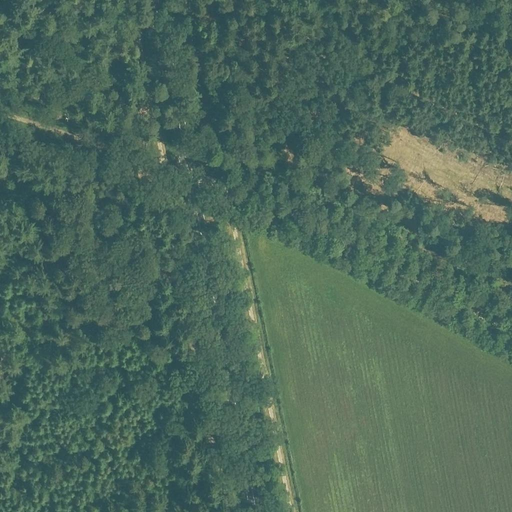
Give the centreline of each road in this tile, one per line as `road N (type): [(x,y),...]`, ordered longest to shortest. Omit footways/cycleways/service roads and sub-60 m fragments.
road 1 (primary): [(259,511),(155,0)]
road 2 (track): [(511,328),(352,239),(225,184)]
road 3 (track): [(225,184),(0,113)]
